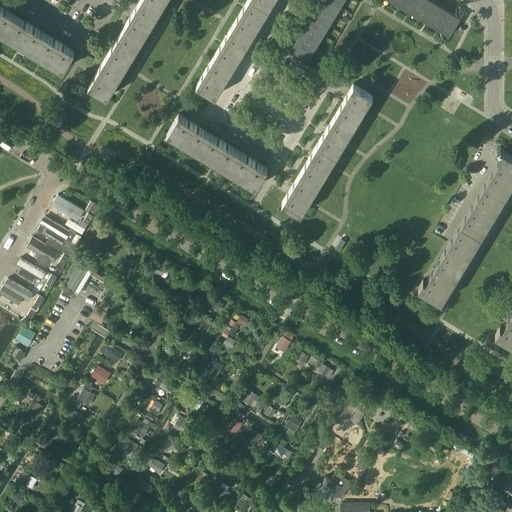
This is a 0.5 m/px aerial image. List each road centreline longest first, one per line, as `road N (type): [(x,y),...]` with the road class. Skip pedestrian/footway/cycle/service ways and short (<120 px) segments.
road 1 (residential): [(511,441),(60,168)]
road 2 (residential): [(249,55),(317,96),(282,154),(214,113),(232,84)]
road 3 (residential): [(446,237),(503,118)]
road 4 (residential): [(503,118),(492,103),(492,7),(480,0)]
road 5 (residential): [(25,0),(89,39),(112,0)]
